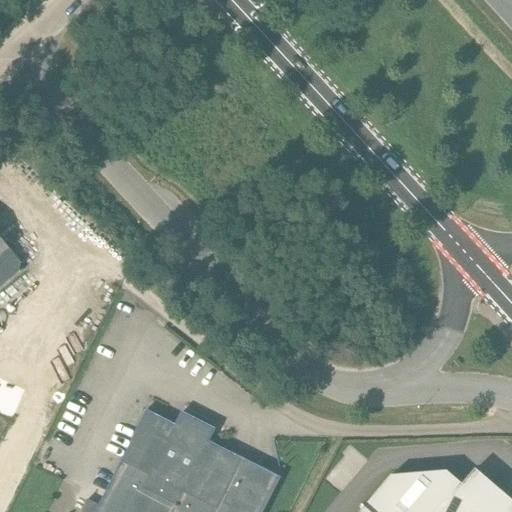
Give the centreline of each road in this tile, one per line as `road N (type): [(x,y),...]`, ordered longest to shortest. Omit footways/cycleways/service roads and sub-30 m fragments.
road 1 (secondary): [(397,386),(346,389),(287,355),(14,46)]
road 2 (unclassified): [(511,428),(338,432),(305,421),(273,405),(115,276)]
road 3 (secondary): [(459,248),(228,0)]
road 4 (unknown): [(305,421),(280,429),(141,363),(75,481)]
road 5 (secondary): [(459,248),(454,309),(441,346),(397,386)]
